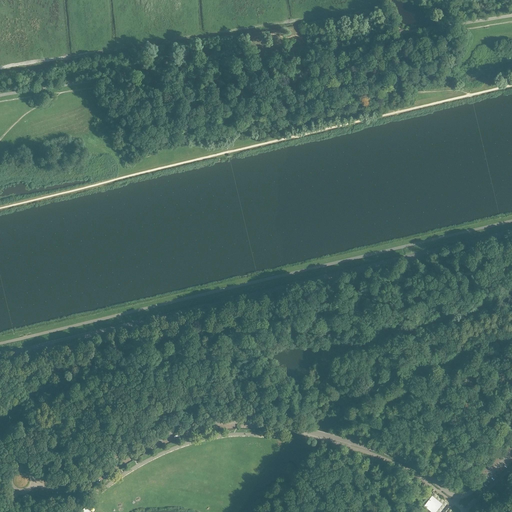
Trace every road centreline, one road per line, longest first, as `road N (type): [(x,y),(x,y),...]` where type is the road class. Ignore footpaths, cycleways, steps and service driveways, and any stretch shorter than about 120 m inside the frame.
road 1 (tertiary): [(0,356),(511,231)]
road 2 (unknown): [(0,469),(26,451),(72,449),(142,416),(238,405),(273,412),(283,424)]
road 3 (track): [(0,69),(276,23)]
